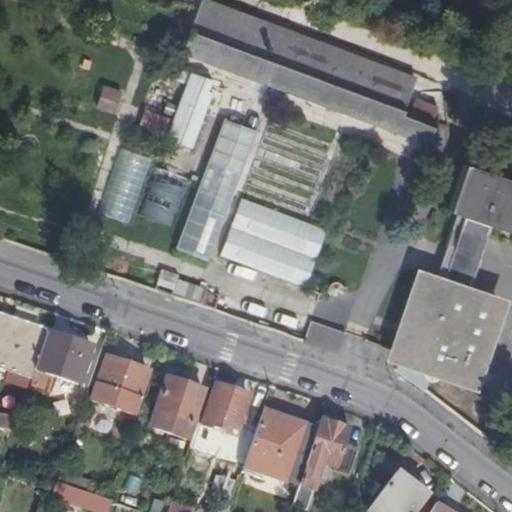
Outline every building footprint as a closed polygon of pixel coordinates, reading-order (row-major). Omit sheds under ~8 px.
[(248,25),(199,6),(181,54),(262,84),(260,89),(422,151),(431,128),(401,116),(412,87),(261,30),(252,53),(239,48),(248,25)] [(261,30),(248,25),(239,48),(252,53),(261,30)] [(188,78),(162,144),(188,154),(213,87),(188,78)] [(94,107),(115,112),(120,89),(99,85),(94,107)] [(160,133),(166,117),(144,109),(138,125),(160,133)] [(223,121),(208,166),(235,175),(251,131),(223,121)] [(139,213),(170,224),(187,178),(157,166),(139,213)] [(208,254),(235,175),(208,166),(180,245),(208,254)] [(511,184),(464,169),(449,214),(457,216),(491,228),(511,234),(511,184)] [(342,218),(248,185),(220,264),(315,297),(342,218)] [(491,228),(457,216),(451,232),(460,235),(454,252),(445,250),(436,281),(453,287),(469,293),(491,228)] [(460,235),(451,232),(445,250),(454,252),(460,235)] [(144,268),(136,289),(171,300),(178,280),(144,268)] [(423,287),(415,284),(393,349),(391,355),(399,358),(396,366),(398,367),(395,376),(399,377),(425,397),(428,392),(431,386),(432,387),(435,387),(439,385),(440,381),(440,378),(467,387),(469,378),(478,381),(501,312),(492,309),(495,302),(469,293),(453,287),(436,281),(426,278),(423,287)] [(43,334),(0,320),(0,369),(3,371),(27,379),(30,373),(43,334)] [(310,323),(305,341),(338,349),(342,331),(310,323)] [(86,350),(43,334),(30,373),(74,387),(86,350)] [(142,376),(102,361),(87,404),(99,408),(97,412),(102,414),(104,410),(128,418),(142,376)] [(27,379),(3,371),(0,379),(0,384),(23,391),(27,379)] [(198,394),(161,382),(144,431),(181,444),(198,394)] [(244,400),(213,389),(198,432),(231,443),(244,400)] [(259,414),(241,469),(295,488),(313,432),(259,414)] [(317,424),(313,432),(295,488),(286,511),(302,511),(318,466),(345,476),(354,451),(341,446),(345,433),(317,424)] [(221,444),(215,457),(232,464),(238,451),(221,444)] [(392,477),(365,511),(412,511),(421,500),(392,477)] [(57,478),(54,485),(87,496),(89,489),(57,478)] [(344,496),(351,498),(357,480),(349,479),(344,496)] [(51,484),(47,498),(86,511),(104,511),(107,504),(87,496),(54,485),(51,484)]
